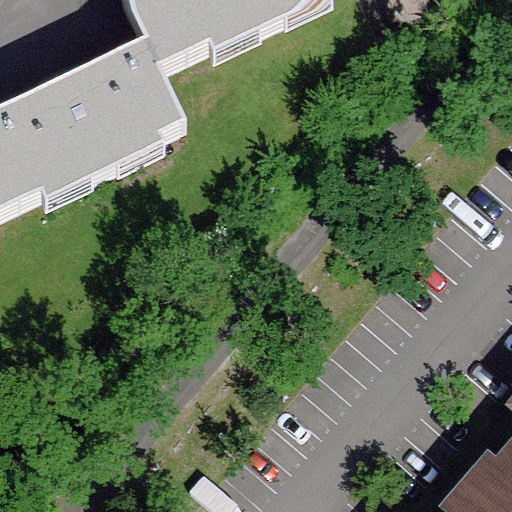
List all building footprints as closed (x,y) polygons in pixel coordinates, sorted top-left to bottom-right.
[(122,0),(150,56),(163,84),(214,59),(219,69),(338,12),(332,3),(338,0),(122,0)] [(384,0),(415,26),(437,0),(384,0)] [(150,56),(84,86),(76,69),(52,80),(60,98),(0,126),(0,203),(10,224),(46,208),(49,214),(170,159),(166,149),(188,139),(163,84),(150,56)] [(0,228),(10,224),(0,203),(0,228)] [(511,469),(493,491),(511,507),(511,469)] [(511,511),(511,507),(493,491),(475,511),(511,511)]
